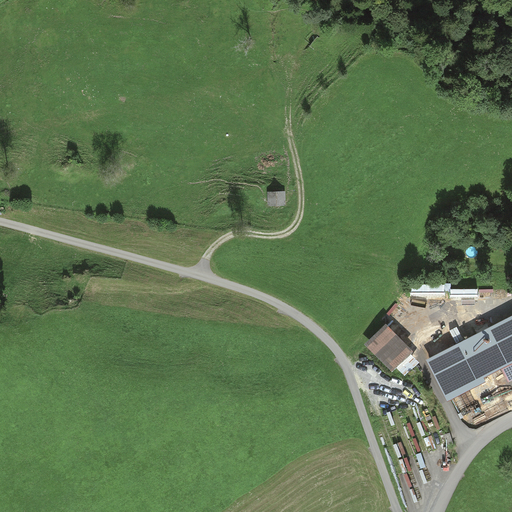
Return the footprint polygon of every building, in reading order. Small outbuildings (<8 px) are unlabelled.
[(284,195),(268,195),(268,208),(285,208),(284,195)] [(412,297),(451,298),(451,284),(412,283),(412,297)] [(451,289),(451,300),(478,298),(478,288),(451,289)] [(511,311),(426,357),(447,398),(486,378),(484,375),(501,366),(508,379),(511,377),(511,311)] [(385,320),(364,343),(392,370),(414,348),(385,320)]
